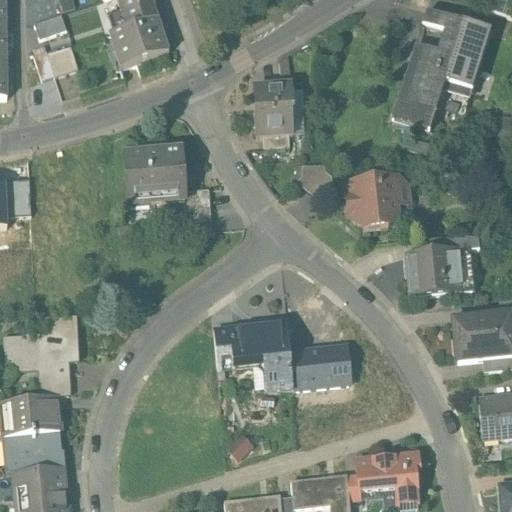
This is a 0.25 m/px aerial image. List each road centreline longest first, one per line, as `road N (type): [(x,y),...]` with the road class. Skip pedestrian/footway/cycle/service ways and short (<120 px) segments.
road 1 (residential): [(288,229),(178,309),(147,343),(109,428),(112,510)]
road 2 (residential): [(435,416),(112,510)]
road 3 (residential): [(435,416),(416,375),(361,303),(288,229)]
road 4 (tertiary): [(195,92),(360,0)]
road 5 (tertiary): [(27,141),(195,92)]
road 6 (residential): [(288,229),(254,198),(195,92)]
road 7 (residential): [(27,141),(19,0)]
